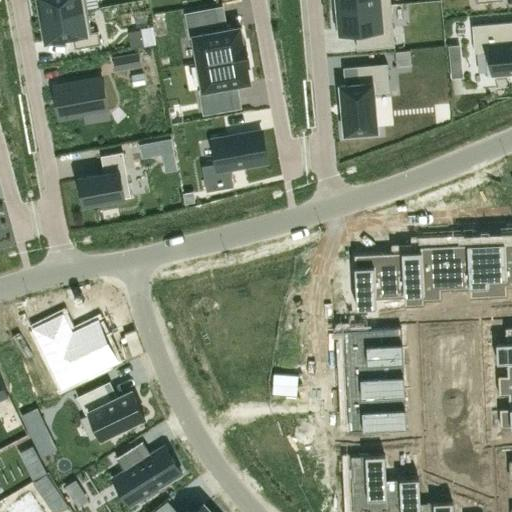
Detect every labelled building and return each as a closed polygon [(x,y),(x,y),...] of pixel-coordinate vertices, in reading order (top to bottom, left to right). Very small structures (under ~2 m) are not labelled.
[(38,0),(42,17),(88,9),(85,0),(38,0)] [(333,0),(334,6),(338,5),(338,9),(391,5),(390,0),(333,0)] [(338,13),(334,13),(336,29),(340,29),(340,33),(356,32),(357,49),(395,46),(391,5),(338,9),(338,13)] [(216,7),(186,13),(190,37),(194,36),(198,62),(248,54),(246,43),(243,43),(241,26),(220,30),(216,7)] [(88,9),(42,17),(46,41),(73,36),(75,48),(101,43),(99,30),(92,31),(88,9)] [(511,21),(472,25),(475,52),(486,51),(488,74),(511,71),(511,21)] [(137,52),(113,56),(114,69),(140,64),(137,52)] [(248,54),(198,62),(203,89),(199,89),(204,113),(234,108),(230,85),(250,82),(247,65),(250,65),(248,54)] [(345,85),(341,85),(343,103),(342,103),(342,105),(343,105),(344,112),(343,113),(343,115),(344,115),(345,133),(350,132),(350,136),(365,135),(365,131),(377,130),(374,92),(390,91),(387,63),(357,66),(359,83),(345,85)] [(102,78),(54,86),(60,118),(84,113),(107,109),(102,78)] [(218,162),(202,165),(207,191),(234,186),(231,168),(263,162),(258,131),(214,139),(218,162)] [(105,173),(79,177),(84,204),(131,196),(123,151),(101,155),(105,173)] [(511,242),(482,244),(485,297),(501,297),(501,287),(511,286),(511,242)] [(482,244),(449,245),(451,289),(468,289),(468,298),(485,297),(482,244)] [(449,245),(415,247),(415,252),(416,252),(418,301),(419,301),(435,300),(435,290),(451,289),(449,245)] [(415,252),(383,253),(385,297),(402,297),(402,306),(419,305),(419,301),(418,301),(416,252),(415,252)] [(383,253),(350,255),(352,309),(369,308),(369,298),(385,297),(383,253)] [(63,315),(36,328),(63,385),(117,359),(98,321),(72,333),(63,315)] [(502,344),(493,344),(493,362),(503,361),(511,361),(511,327),(502,328),(502,344)] [(355,346),(345,347),(346,364),(355,364),(399,362),(398,328),(354,331),(355,346)] [(504,377),(494,377),(495,395),(505,394),(511,393),(511,361),(503,361),(504,377)] [(356,379),(346,379),(347,397),(357,397),(401,395),(399,362),(355,364),(356,379)] [(105,383),(78,396),(86,414),(90,412),(102,437),(145,416),(132,389),(118,396),(112,399),(105,383)] [(505,410),(496,410),(497,428),(511,427),(511,393),(505,394),(505,410)] [(358,412),(348,413),(349,431),(403,428),(401,395),(357,397),(358,412)] [(37,408),(22,415),(34,439),(48,432),(37,408)] [(136,444),(116,456),(125,470),(142,497),(182,472),(175,460),(176,460),(173,456),(172,456),(165,445),(152,453),(145,457),(136,444)] [(387,454),(353,456),(355,500),(370,499),(371,508),(388,507),(389,507),(387,479),(388,479),(387,454)] [(76,478),(66,485),(72,495),(83,489),(76,478)] [(388,479),(387,479),(389,507),(388,507),(388,511),(421,511),(421,503),(422,503),(421,478),(388,479)] [(422,503),(421,503),(421,511),(455,511),(455,501),(422,503)] [(178,511),(176,509),(173,511),(211,511),(203,503),(193,511),(178,511)]
